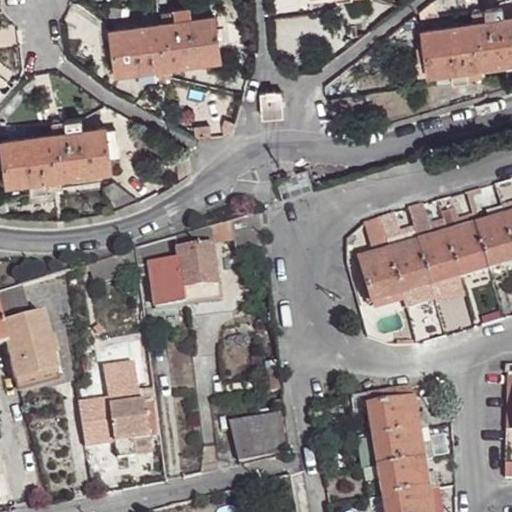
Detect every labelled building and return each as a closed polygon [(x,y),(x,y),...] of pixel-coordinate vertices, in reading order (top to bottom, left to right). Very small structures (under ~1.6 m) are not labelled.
[(422,22),(441,20),(434,2),(421,13),(422,22)] [(113,20),(124,20),(123,9),(114,8),(113,20)] [(176,10),(177,21),(195,19),(193,8),(176,10)] [(123,9),(124,20),(132,21),(132,9),(123,9)] [(476,24),(425,32),(427,47),(418,48),(420,62),(428,61),(430,73),(453,72),(458,70),(468,68),(484,66),(511,61),(511,18),(508,19),(507,9),(474,14),(476,24)] [(156,69),(170,67),(222,60),(215,16),(195,19),(177,21),(176,10),(162,12),(163,22),(114,29),(119,75),(139,72),(156,69)] [(470,77),(470,78),(485,77),(484,66),(468,68),(470,77)] [(171,78),(170,67),(156,69),(157,80),(171,78)] [(458,70),(453,72),(456,84),(469,83),(470,78),(470,77),(468,68),(458,70)] [(157,80),(156,69),(139,72),(140,84),(157,82),(157,80)] [(263,92),(265,118),(286,117),(282,90),(263,92)] [(69,134),(84,132),(84,119),(67,121),(68,123),(69,134)] [(54,135),(69,134),(68,123),(54,124),(54,135)] [(197,139),(212,138),(211,127),(196,128),(197,139)] [(45,180),(60,178),(112,172),(111,161),(119,160),(116,138),(107,139),(106,135),(106,129),(84,132),(69,134),(54,135),(24,140),(23,130),(11,132),(13,141),(4,142),(9,186),(30,182),(45,180)] [(193,161),(193,153),(169,155),(169,164),(193,161)] [(61,190),(60,178),(45,180),(46,191),(61,190)] [(46,191),(45,180),(30,182),(30,195),(47,193),(46,191)] [(491,224),(507,220),(504,210),(489,215),(491,224)] [(264,230),(265,214),(242,221),(244,239),(263,235),(264,230)] [(463,233),(478,229),(475,218),(459,223),(463,233)] [(511,265),(511,236),(507,220),(491,224),(478,229),(491,272),(511,265)] [(447,226),(450,237),(463,233),(459,223),(447,226)] [(370,229),(376,248),(389,244),(383,224),(370,229)] [(435,241),(450,237),(447,226),(433,231),(435,241)] [(213,245),(212,229),(177,240),(178,249),(213,245)] [(491,272),(478,229),(463,233),(450,237),(463,280),(491,272)] [(266,249),(263,235),(244,239),(246,252),(266,249)] [(392,254),(421,245),(418,236),(389,244),(392,254)] [(434,289),(463,280),(450,237),(435,241),(421,245),(434,289)] [(178,249),(177,240),(137,250),(137,258),(139,263),(150,262),(180,258),(178,249)] [(376,248),(378,258),(392,254),(389,244),(376,248)] [(219,284),(213,245),(178,249),(180,258),(184,289),(219,284)] [(405,297),(434,289),(421,245),(392,254),(405,297)] [(137,258),(137,250),(88,265),(95,288),(139,275),(139,263),(137,258)] [(375,305),(405,297),(392,254),(378,258),(362,262),(375,305)] [(184,289),(180,258),(150,262),(156,307),(186,304),(184,289)] [(222,300),(219,284),(184,289),(186,304),(222,300)] [(30,317),(20,286),(0,292),(0,317),(2,325),(30,317)] [(438,305),(434,289),(405,297),(409,313),(438,305)] [(40,316),(30,317),(2,325),(19,380),(55,370),(40,316)] [(279,369),(267,370),(270,391),(281,389),(279,369)] [(157,402),(155,389),(109,397),(110,408),(146,403),(157,402)] [(369,397),(371,409),(414,402),(412,390),(369,397)] [(157,402),(146,403),(151,440),(161,438),(157,402)] [(387,511),(431,511),(430,506),(428,490),(426,476),(423,462),(421,448),(419,432),(416,417),(414,402),(371,409),(380,469),(383,484),(387,511)] [(135,443),(151,440),(146,403),(110,408),(116,445),(135,443)] [(116,445),(110,408),(98,410),(102,447),(116,445)] [(416,417),(419,432),(428,431),(426,415),(416,417)] [(291,456),(284,416),(234,426),(240,466),(291,456)] [(152,450),(151,440),(135,443),(137,452),(152,450)] [(137,452),(135,443),(116,445),(119,455),(137,452)] [(421,448),(423,462),(433,460),(431,446),(421,448)] [(380,469),(368,471),(370,485),(383,484),(380,469)] [(426,476),(428,490),(438,489),(436,475),(426,476)] [(298,511),(291,477),(268,484),(272,511),(298,511)] [(438,489),(428,490),(430,506),(441,505),(438,489)]
